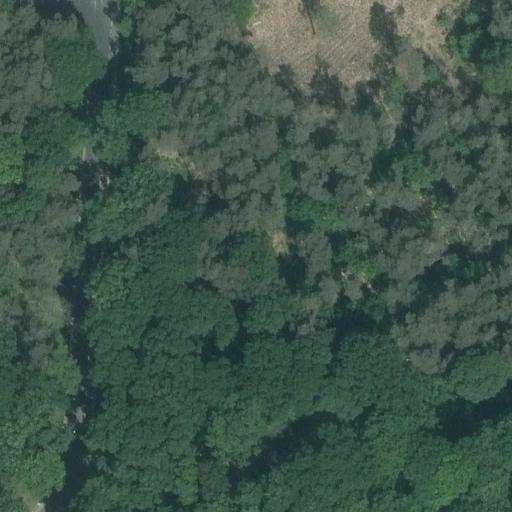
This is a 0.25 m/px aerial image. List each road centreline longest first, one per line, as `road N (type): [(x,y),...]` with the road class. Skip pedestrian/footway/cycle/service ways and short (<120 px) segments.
road 1 (tertiary): [(69,511),(80,491),(107,0)]
road 2 (track): [(511,423),(80,491)]
